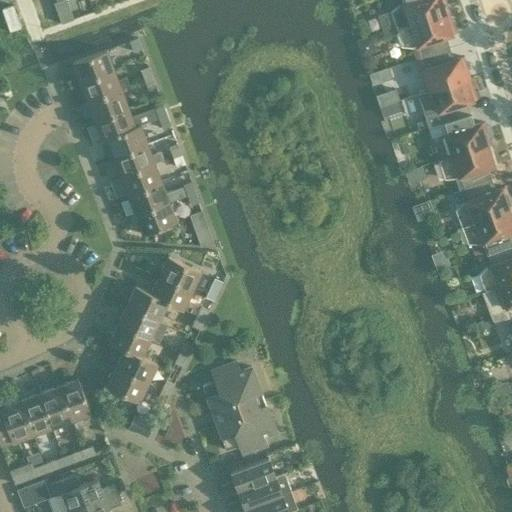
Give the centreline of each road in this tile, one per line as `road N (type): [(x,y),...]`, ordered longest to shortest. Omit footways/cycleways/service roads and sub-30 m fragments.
road 1 (residential): [(44,260),(60,221),(26,176),(25,151),(43,121),(66,109)]
road 2 (residential): [(211,511),(195,465),(104,426)]
road 3 (residential): [(26,334),(60,333),(80,303),(75,279),(44,260)]
